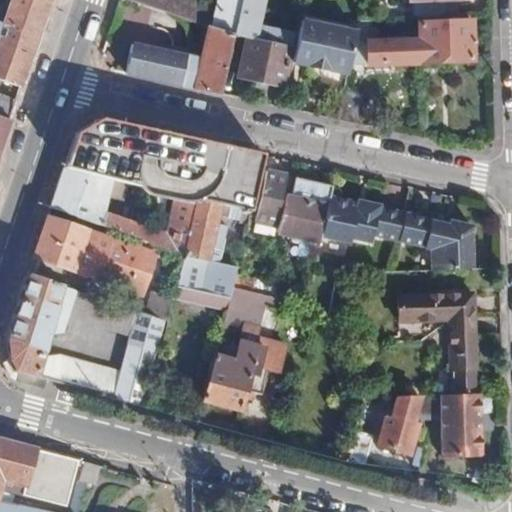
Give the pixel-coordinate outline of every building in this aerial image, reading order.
[(28,71),(52,0),(12,0),(4,26),(0,25),(0,80),(22,88),(28,71)] [(122,0),(208,29),(210,29),(215,9),(186,0),(122,0)] [(210,29),(233,37),(240,5),(240,0),(216,0),(215,9),(210,29)] [(263,0),(240,0),(240,5),(233,37),(232,40),(245,43),(254,45),(257,29),(263,0)] [(371,22),(360,23),(358,33),(347,76),(365,75),(366,67),(419,66),(419,42),(367,44),(371,22)] [(348,34),(301,23),(292,66),(347,79),(347,76),(358,33),(348,34)] [(418,26),(419,42),(419,66),(471,64),(469,25),(418,26)] [(126,77),(220,97),(232,40),(233,37),(210,29),(208,29),(200,64),(132,49),(129,64),(126,77)] [(254,45),(290,52),(293,36),(257,29),(254,45)] [(281,90),(290,52),(254,45),(245,43),(237,81),(281,90)] [(336,122),(354,126),(359,97),(343,94),(336,122)] [(0,119),(10,123),(17,102),(0,96),(0,119)] [(0,151),(10,123),(0,119),(0,151)] [(249,214),(261,158),(240,153),(216,148),(92,121),(76,130),(70,149),(63,170),(110,180),(110,184),(173,197),(195,203),(249,214)] [(110,180),(63,170),(55,192),(49,210),(131,239),(136,224),(102,213),(110,184),(110,180)] [(285,179),(265,176),(255,224),(275,228),(285,179)] [(290,199),(284,198),(277,230),(320,240),(329,201),(332,190),(295,181),(290,199)] [(186,209),(195,203),(173,197),(171,205),(186,209)] [(357,208),(329,201),(320,240),(350,247),(352,242),(372,247),(373,241),(429,254),(429,272),(471,270),(470,234),(451,229),(450,232),(430,227),(430,225),(379,214),(380,211),(358,205),(357,208)] [(193,213),(195,203),(186,209),(171,205),(164,233),(136,224),(131,239),(184,255),(193,213)] [(247,225),(249,214),(195,203),(193,213),(247,225)] [(242,246),(247,225),(193,213),(184,255),(181,268),(178,276),(232,290),(236,275),(217,270),(223,242),(242,246)] [(153,256),(45,221),(37,243),(31,262),(140,297),(153,256)] [(232,290),(178,276),(175,290),(228,305),(232,290)] [(25,277),(14,309),(5,337),(6,358),(13,371),(144,406),(148,390),(159,348),(166,322),(145,315),(25,277)] [(152,289),(145,315),(166,322),(170,306),(173,296),(152,289)] [(228,305),(175,290),(173,296),(170,306),(224,320),(228,305)] [(281,302),(232,290),(228,305),(224,320),(221,330),(239,334),(242,325),(256,329),(260,310),(278,313),(281,302)] [(470,295),(396,297),(398,322),(446,320),(449,371),(474,369),(470,295)] [(255,346),(257,338),(253,337),(256,329),(242,325),(239,334),(237,343),(255,346)] [(214,357),(202,402),(238,409),(243,391),(260,394),(266,371),(275,372),(282,345),(257,338),(255,346),(237,343),(232,362),(214,357)] [(159,348),(148,390),(165,394),(176,354),(159,348)] [(480,459),(478,396),(439,397),(441,460),(480,459)] [(415,398),(394,398),(389,415),(383,414),(376,446),(408,453),(413,432),(407,430),(415,398)] [(355,430),(347,460),(363,464),(370,434),(355,430)] [(69,510),(82,461),(0,438),(0,501),(1,500),(4,490),(26,495),(26,499),(69,510)] [(103,466),(88,462),(82,484),(97,489),(103,466)] [(23,505),(1,500),(0,501),(0,511),(41,511),(22,507),(23,505)]
